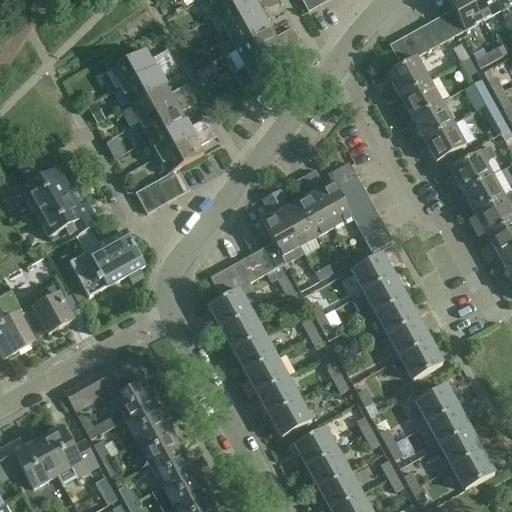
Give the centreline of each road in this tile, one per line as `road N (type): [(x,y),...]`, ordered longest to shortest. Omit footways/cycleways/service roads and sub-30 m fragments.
road 1 (residential): [(487,329),(431,225),(396,203),(330,70)]
road 2 (residential): [(170,308),(180,258),(330,70)]
road 3 (residential): [(283,511),(174,333),(170,308)]
road 4 (residential): [(0,405),(170,308)]
